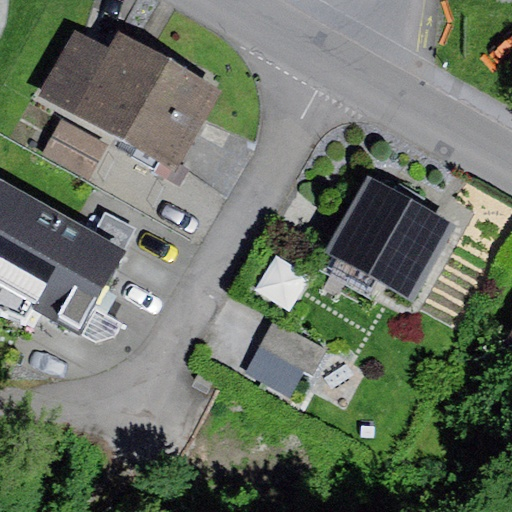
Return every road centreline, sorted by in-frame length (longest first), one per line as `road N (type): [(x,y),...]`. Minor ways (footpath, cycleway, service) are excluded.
road 1 (residential): [(333,64),(135,425)]
road 2 (residential): [(333,64),(511,166)]
road 3 (residential): [(219,0),(333,64)]
